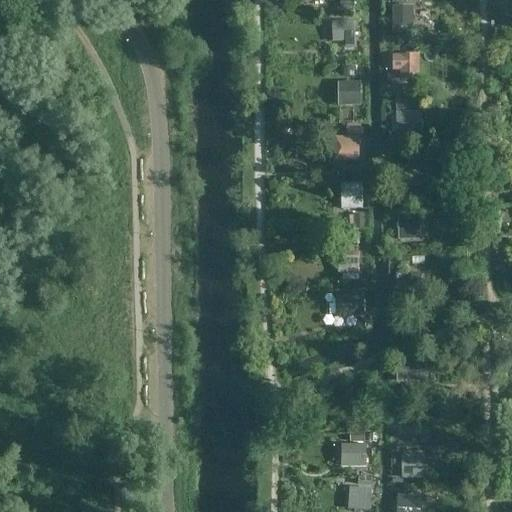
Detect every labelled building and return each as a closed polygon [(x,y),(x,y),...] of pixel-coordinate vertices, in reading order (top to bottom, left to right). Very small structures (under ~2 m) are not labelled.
[(339,0),(340,10),(354,9),(353,0),(339,0)] [(412,6),(392,5),(391,31),(411,31),(412,6)] [(331,22),(331,42),(344,42),(344,49),(354,50),(354,22),(331,22)] [(418,54),(392,55),(392,71),(399,71),(399,80),(419,79),(418,54)] [(363,66),(342,66),(342,77),(356,77),(356,76),(363,76),(363,66)] [(361,105),(360,82),(337,82),(337,105),(361,105)] [(417,86),(403,87),(403,97),(417,97),(417,86)] [(396,100),(396,109),(410,109),(410,99),(396,100)] [(421,112),(396,112),(396,133),(421,133),(421,112)] [(361,125),(346,125),(346,135),(361,135),(361,125)] [(359,161),(359,136),(333,136),(332,161),(359,161)] [(420,186),(420,163),(398,164),(398,186),(420,186)] [(363,209),(363,184),(341,183),(341,209),(363,209)] [(421,239),(420,213),(398,213),(398,240),(421,239)] [(364,214),(354,215),(354,227),(364,227),(364,214)] [(359,244),(359,229),(348,229),(348,244),(359,244)] [(424,256),(412,257),(412,266),(424,265),(424,256)] [(359,280),(358,257),(338,257),(338,273),(342,273),(342,280),(359,280)] [(420,272),(396,272),(396,286),(420,286),(420,272)] [(363,294),(334,296),(336,317),(364,315),(363,294)] [(365,328),(365,320),(355,320),(355,328),(365,328)] [(425,369),(391,370),(392,384),(425,384),(425,369)] [(372,399),(370,379),(343,382),(344,401),(372,399)] [(398,423),(398,436),(422,436),(422,423),(398,423)] [(365,432),(350,431),(350,442),(365,442),(365,432)] [(367,444),(342,444),(341,466),(366,466),(367,444)] [(423,451),(402,451),(401,478),(423,479),(423,451)] [(372,478),(358,477),(357,485),(372,486),(372,478)] [(372,489),(349,487),(348,509),(370,511),(372,489)] [(421,511),(422,497),(397,495),(395,511),(421,511)]
